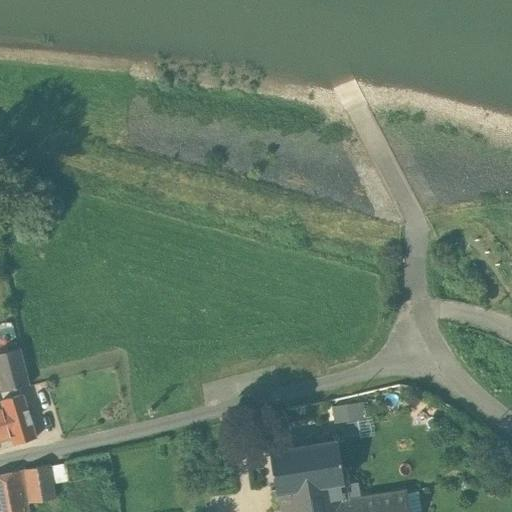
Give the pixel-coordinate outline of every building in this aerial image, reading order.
[(21,349),(0,354),(0,375),(4,391),(31,384),(21,349)] [(23,393),(2,399),(4,405),(14,437),(16,443),(36,436),(23,393)] [(359,417),(358,401),(327,402),(328,419),(359,417)] [(4,405),(0,406),(0,441),(14,437),(4,405)] [(278,494),(345,483),(338,440),(270,451),(276,484),(270,484),(272,492),(277,491),(278,494)] [(56,497),(50,464),(24,468),(30,502),(56,497)] [(30,511),(21,470),(0,474),(0,511),(30,511)] [(347,499),(345,483),(278,494),(280,511),(409,511),(405,489),(347,499)]
